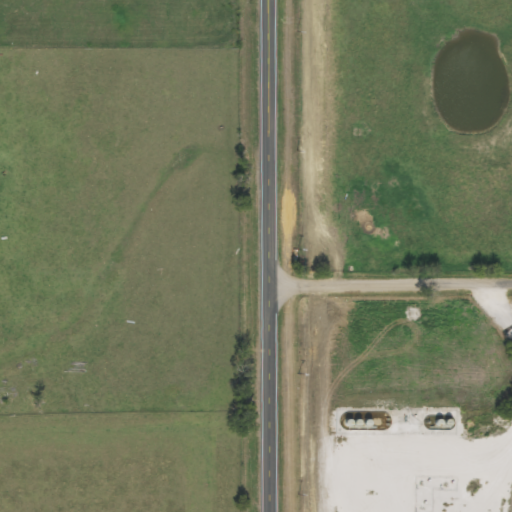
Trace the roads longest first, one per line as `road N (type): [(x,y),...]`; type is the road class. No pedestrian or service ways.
road 1 (secondary): [(267,511),(267,0)]
road 2 (residential): [(267,285),(511,284)]
